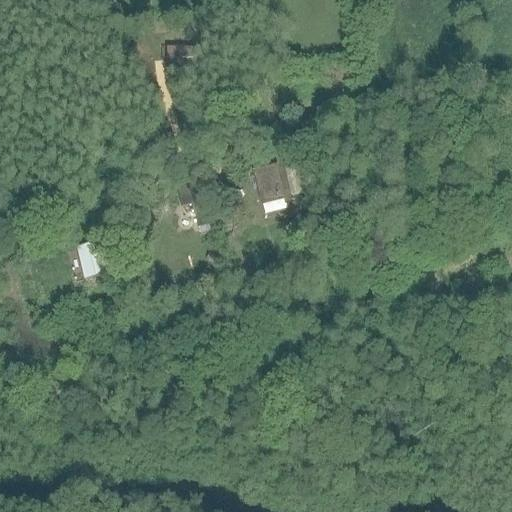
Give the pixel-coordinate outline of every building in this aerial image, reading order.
[(169,50),(168,59),(195,60),(195,50),(169,50)] [(295,161),(283,164),(292,198),(303,195),(295,161)] [(263,206),(287,200),(278,165),(253,171),(263,206)] [(177,185),(181,208),(195,206),(198,228),(216,226),(211,191),(199,193),(198,182),(177,185)] [(231,219),(222,221),(223,229),(232,227),(231,219)] [(99,244),(78,249),(87,289),(108,284),(99,244)]
